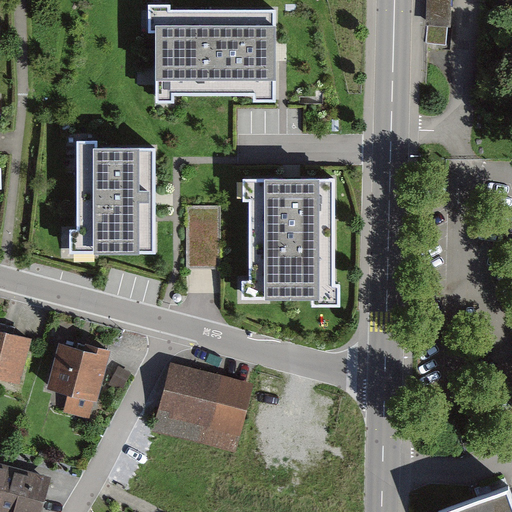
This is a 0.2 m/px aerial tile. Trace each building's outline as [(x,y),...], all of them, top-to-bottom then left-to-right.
[(454,0),(429,0),(428,23),(453,24),(454,0)] [(161,10),(162,94),(275,93),(275,52),(275,9),(161,10)] [(84,149),(85,252),(156,251),(155,200),(155,148),(84,149)] [(292,178),(251,179),(251,295),(335,295),(335,178),(292,178)] [(0,376),(20,381),(29,336),(0,330),(0,376)] [(109,353),(61,344),(52,389),(100,398),(109,353)] [(249,382),(172,364),(157,428),(234,446),(249,382)] [(0,462),(0,511),(45,511),(54,475),(0,462)] [(510,511),(504,497),(461,511),(510,511)]
